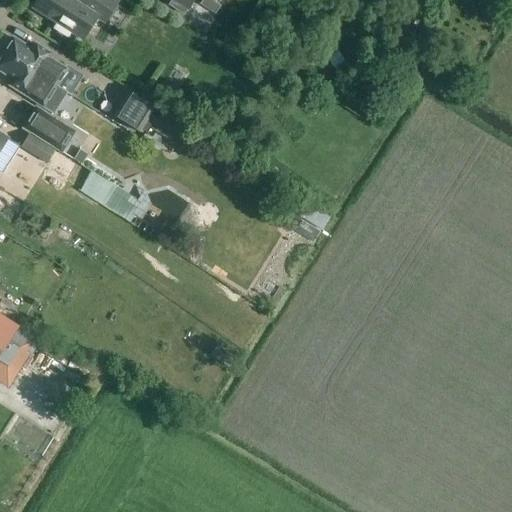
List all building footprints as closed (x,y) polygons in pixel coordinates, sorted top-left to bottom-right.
[(55,29),(67,37),(70,32),(71,33),(83,40),(97,18),(105,23),(119,2),(114,0),(36,0),(32,8),(58,24),(55,29)] [(173,0),(188,9),(193,0),(173,0)] [(213,0),(202,0),(201,4),(216,13),(221,5),(213,0)] [(3,52),(53,84),(64,67),(51,58),(54,53),(36,42),(32,47),(13,35),(9,42),(7,43),(6,47),(3,52)] [(53,85),(53,84),(3,52),(0,55),(0,71),(13,80),(9,85),(54,114),(67,93),(53,85)] [(65,65),(64,67),(53,84),(53,85),(67,93),(70,95),(82,76),(65,65)] [(113,120),(136,134),(150,110),(128,96),(113,120)] [(60,155),(74,133),(34,107),(20,129),(60,155)] [(158,113),(148,128),(169,141),(179,126),(158,113)] [(0,133),(0,173),(2,174),(18,148),(7,141),(8,139),(0,133)] [(19,149),(46,166),(54,153),(27,136),(19,149)] [(80,149),(73,160),(80,164),(81,165),(88,154),(80,149)] [(41,173),(32,190),(94,222),(102,204),(41,173)] [(115,186),(103,206),(130,223),(133,217),(143,203),(115,186)] [(271,227),(291,236),(296,223),(277,214),(271,227)] [(0,362),(5,365),(18,345),(8,338),(17,324),(0,313),(0,362)] [(229,369),(236,356),(218,345),(210,358),(229,369)] [(184,347),(178,356),(190,365),(197,356),(184,347)]
